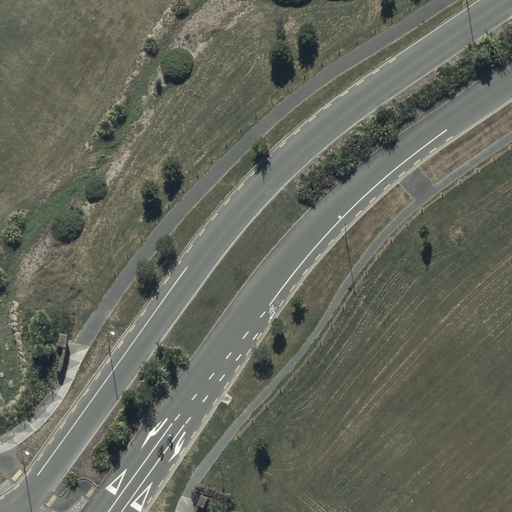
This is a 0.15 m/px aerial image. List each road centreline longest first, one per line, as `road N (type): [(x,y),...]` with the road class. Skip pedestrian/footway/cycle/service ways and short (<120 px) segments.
road 1 (tertiary): [(40,491),(266,177),(316,131),(506,0)]
road 2 (tertiary): [(511,76),(400,152),(323,221),(214,368)]
road 3 (tertiary): [(214,368),(95,511)]
road 4 (tertiary): [(214,368),(184,433),(131,511)]
